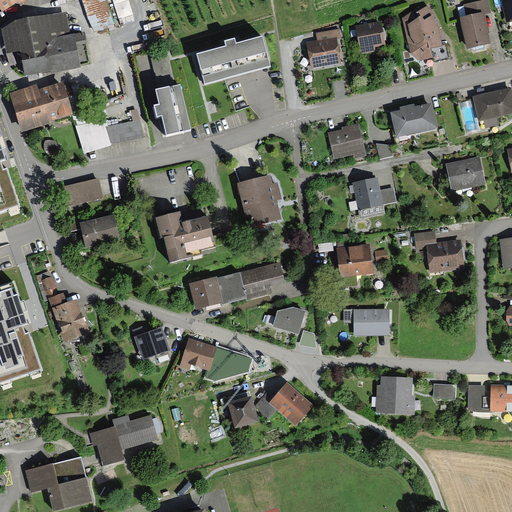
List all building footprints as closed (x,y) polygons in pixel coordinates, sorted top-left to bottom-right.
[(0,0),(0,10),(2,14),(18,4),(21,8),(34,0),(0,0)] [(107,0),(83,0),(94,35),(116,29),(107,0)] [(113,0),(121,21),(135,16),(130,0),(113,0)] [(497,47),(487,0),(479,0),(464,3),(467,15),(459,17),(466,53),(497,47)] [(511,24),(511,0),(501,0),(507,26),(511,24)] [(440,28),(428,6),(410,11),(402,17),(408,50),(422,59),(437,56),(436,49),(446,45),(440,28)] [(71,35),(66,11),(16,20),(3,28),(7,53),(22,50),(26,75),(51,70),(52,73),(80,67),(79,65),(90,63),(85,32),(71,35)] [(390,47),(385,24),(357,29),(362,53),(390,47)] [(348,63),(342,26),(316,31),(317,37),(304,40),(309,70),(348,63)] [(273,69),(266,39),(197,54),(204,84),(273,69)] [(37,85),(9,93),(21,133),(50,124),(49,122),(73,114),(73,112),(87,107),(86,104),(89,103),(85,90),(82,91),(79,83),(65,87),(64,82),(39,89),(37,85)] [(181,85),(155,91),(167,140),(193,134),(181,85)] [(511,114),(511,96),(511,92),(473,100),(478,122),(511,114)] [(87,107),(73,112),(73,114),(75,122),(76,122),(77,126),(107,122),(106,119),(108,118),(102,100),(89,103),(86,104),(87,107)] [(442,130),(437,107),(392,117),(398,140),(442,130)] [(77,126),(76,127),(84,155),(112,147),(111,145),(143,139),(141,121),(108,126),(107,122),(77,126)] [(363,153),(357,128),(327,135),(333,160),(363,153)] [(5,161),(0,143),(0,210),(20,205),(8,167),(4,169),(1,162),(5,161)] [(484,184),(478,160),(448,167),(454,191),(484,184)] [(284,221),(271,176),(237,186),(250,230),(284,221)] [(98,178),(61,188),(67,208),(103,198),(98,178)] [(388,215),(381,181),(358,186),(365,219),(388,215)] [(206,216),(184,222),(180,210),(156,217),(161,238),(163,237),(170,263),(203,255),(202,251),(215,247),(206,216)] [(84,221),(83,218),(69,222),(71,231),(82,229),(86,246),(119,239),(114,215),(84,221)] [(461,268),(458,243),(435,246),(433,234),(415,236),(417,252),(426,251),(429,272),(461,268)] [(511,240),(500,242),(503,269),(511,268),(511,240)] [(373,246),(336,250),(339,279),(387,274),(385,254),(374,255),(373,246)] [(288,293),(281,266),(250,273),(257,300),(288,293)] [(50,298),(59,295),(52,277),(51,278),(49,271),(36,276),(39,285),(38,285),(44,301),(50,298)] [(257,300),(250,273),(193,284),(200,311),(257,300)] [(28,329),(14,286),(0,290),(0,386),(42,373),(30,336),(26,337),(24,330),(28,329)] [(85,323),(77,299),(67,303),(64,293),(59,295),(50,298),(65,342),(90,333),(86,322),(85,323)] [(44,306),(26,311),(32,331),(50,326),(44,306)] [(274,324),(273,326),(298,334),(306,311),(293,307),(277,311),(276,317),(268,315),(266,322),(274,324)] [(390,309),(344,310),(344,322),(353,322),(353,335),(390,335),(390,309)] [(166,328),(135,339),(143,361),(174,351),(166,328)] [(314,333),(304,331),(300,345),(316,348),(314,333)] [(252,359),(189,339),(179,367),(190,370),(192,365),(207,370),(205,377),(215,380),(248,371),(252,359)] [(413,379),(382,377),(382,386),(378,385),(377,412),(414,414),(415,396),(412,396),(413,379)] [(314,406),(288,383),(275,398),(268,393),(256,406),(269,418),(276,410),(295,427),(314,406)] [(456,398),(457,385),(434,384),(433,397),(456,398)] [(511,412),(511,384),(491,384),(491,396),(491,412),(511,412)] [(486,385),(468,385),(468,412),(491,412),(491,396),(486,396),(486,385)] [(252,397),(228,403),(235,428),(258,422),(252,397)] [(130,460),(127,449),(160,440),(154,416),(88,436),(97,462),(99,469),(130,460)] [(23,472),(28,493),(46,488),(52,510),(89,501),(79,459),(23,472)]
